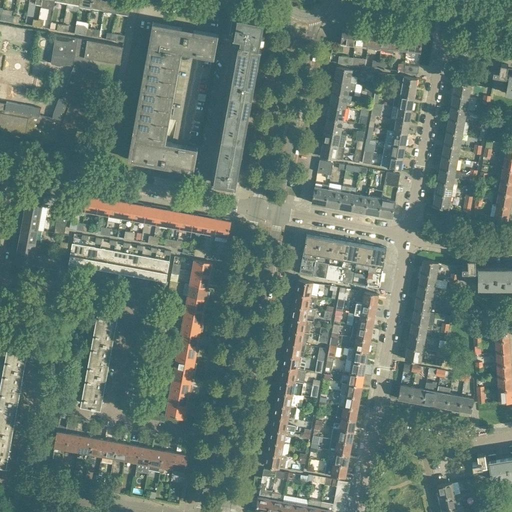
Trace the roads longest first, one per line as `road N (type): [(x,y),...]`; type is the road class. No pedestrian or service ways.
road 1 (residential): [(225,511),(277,214)]
road 2 (residential): [(110,414),(130,304),(0,279)]
road 3 (unclassified): [(254,210),(15,165)]
road 4 (residential): [(254,210),(213,432)]
road 5 (residential): [(291,13),(254,210)]
road 6 (residential): [(373,433),(408,237)]
road 7 (residential): [(277,214),(311,18)]
road 8 (unclassified): [(408,237),(443,45)]
road 9 (residential): [(148,511),(11,487)]
road 10 (unclassified): [(408,237),(277,214)]
